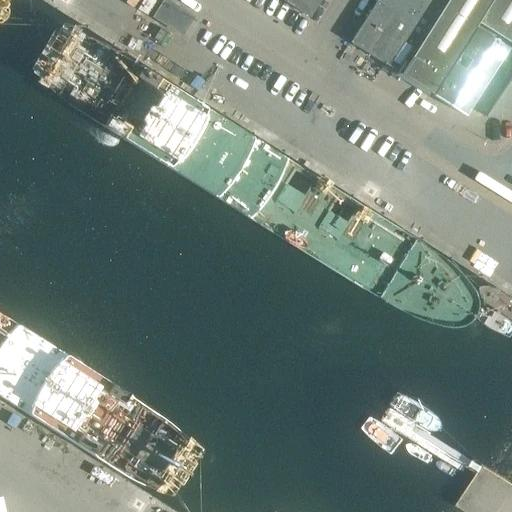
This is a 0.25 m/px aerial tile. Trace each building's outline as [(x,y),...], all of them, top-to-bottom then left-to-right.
[(181,34),(188,23),(192,16),(166,0),(162,0),(153,16),(181,34)] [(282,0),(283,0),(307,16),(317,0),(282,0)] [(392,12),(409,23),(418,9),(403,0),(376,0),(375,2),(392,12)] [(435,20),(400,74),(415,84),(429,92),(432,94),(474,27),(477,22),(511,44),(511,41),(511,0),(447,0),(443,6),(435,20)] [(403,0),(418,9),(435,20),(443,6),(433,0),(403,0)] [(392,12),(375,2),(350,42),(366,53),(392,12)] [(383,63),(400,74),(435,20),(418,9),(409,23),(383,63)] [(366,53),(383,63),(409,23),(392,12),(366,53)] [(432,95),(464,116),(507,48),(475,27),(432,94),(432,95)] [(485,116),(485,117),(511,118),(511,75),(486,116),(485,116)]
